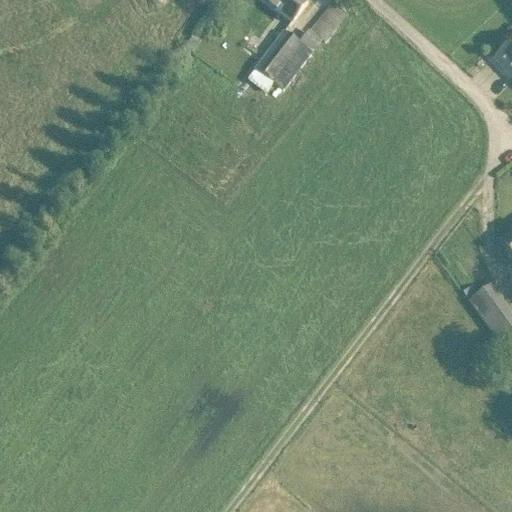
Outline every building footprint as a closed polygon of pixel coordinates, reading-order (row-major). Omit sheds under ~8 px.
[(257,0),(291,26),(295,20),(307,4),(301,0),(257,0)] [(283,34),(260,65),(255,71),(256,72),(272,84),(300,47),(283,34)] [(511,44),(495,62),(511,79),(511,44)] [(272,84),(256,72),(248,83),(266,97),(275,86),(272,84)] [(511,233),(501,242),(500,243),(511,258),(511,233)] [(511,308),(496,286),(491,289),(470,304),(503,350),(511,343),(511,308)]
